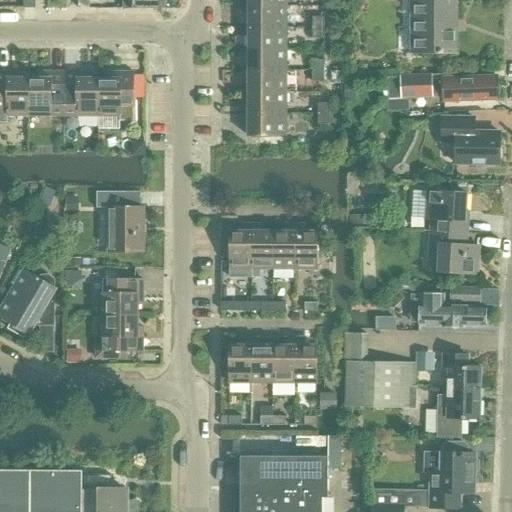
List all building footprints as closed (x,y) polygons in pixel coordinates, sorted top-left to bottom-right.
[(35,9),(35,0),(23,0),(23,9),(35,9)] [(89,9),(89,0),(78,0),(78,9),(89,9)] [(122,0),(122,9),(164,9),(164,0),(122,0)] [(409,0),(410,53),(458,53),(458,0),(409,0)] [(287,28),(287,6),(248,6),(248,28),(287,28)] [(324,28),(324,17),(312,17),(312,28),(324,28)] [(287,49),(287,28),(248,28),(248,49),(287,49)] [(324,39),(324,28),(312,28),(312,39),(324,39)] [(287,71),(287,49),(248,49),(248,71),(287,71)] [(324,71),(324,61),(312,61),(312,71),(324,71)] [(0,123),(7,124),(7,116),(29,116),(29,78),(20,78),(20,72),(0,71),(0,123)] [(287,93),(287,71),(248,71),(248,92),(287,93)] [(324,82),(324,71),(312,71),(312,82),(324,82)] [(39,78),(29,78),(29,116),(64,117),(64,72),(39,72),(39,78)] [(89,72),(64,72),(64,117),(99,117),(99,78),(89,78),(89,72)] [(109,78),(99,78),(99,117),(121,117),(121,121),(134,121),(134,98),(134,72),(109,72),(109,78)] [(498,99),(497,77),(443,78),(430,78),(430,74),(401,75),(401,78),(387,78),(388,100),(402,100),(433,98),(433,95),(443,95),(443,100),(498,99)] [(286,114),(287,93),(248,92),(248,114),(286,114)] [(330,114),(330,104),(318,104),(318,114),(330,114)] [(286,137),(286,114),(248,114),(248,137),(286,137)] [(330,125),(330,114),(318,114),(318,125),(330,125)] [(473,132),(473,118),(441,117),(441,141),(455,141),(454,163),(498,164),(499,161),(502,158),(502,150),(499,146),(499,132),(473,132)] [(413,190),(411,218),(425,219),(431,220),(431,232),(461,233),(461,221),(465,222),(467,194),(427,191),(413,190)] [(124,207),(124,192),(97,192),(97,208),(109,208),(108,252),(144,253),(144,207),(124,207)] [(230,243),(223,243),(223,259),(230,259),(230,270),(230,278),(252,278),(252,270),(252,224),(242,224),(242,231),(230,231),(230,243)] [(262,224),(252,224),(252,270),(252,278),(260,278),(259,270),(274,270),(274,231),(262,231),(262,224)] [(285,231),(274,231),(274,270),(295,270),(295,224),(285,224),(285,231)] [(305,224),(295,224),(295,270),(317,270),(317,232),(305,232),(305,224)] [(431,232),(430,245),(440,245),(438,272),(478,274),(480,246),(460,245),(461,233),(431,232)] [(0,276),(11,248),(0,243),(0,276)] [(24,271),(24,272),(19,269),(11,283),(16,286),(0,312),(0,313),(29,330),(36,318),(40,318),(40,323),(53,324),(54,287),(53,287),(53,279),(48,275),(41,276),(40,277),(38,279),(24,271)] [(143,304),(143,280),(103,279),(103,315),(138,316),(138,304),(143,304)] [(452,289),(452,301),(480,302),(480,289),(452,289)] [(485,326),(486,307),(444,306),(444,295),(421,295),(421,305),(420,305),(419,324),(443,325),(442,327),(462,327),(462,325),(485,326)] [(237,302),(221,302),(221,311),(229,311),(237,311),(237,302)] [(256,303),(242,302),(242,311),(256,311),(256,303)] [(273,311),(273,303),(261,303),(261,311),(273,311)] [(286,311),(286,303),(273,303),(273,311),(286,311)] [(305,311),(317,311),(317,303),(305,303),(305,311)] [(138,327),(138,316),(103,315),(103,336),(97,336),(97,357),(106,357),(106,358),(111,358),(111,357),(119,357),(119,351),(143,351),(143,327),(138,327)] [(251,384),(252,338),(241,338),(241,345),(229,345),(229,383),(251,384)] [(262,345),(262,338),(252,338),(251,384),(273,384),(273,345),(262,345)] [(295,384),(295,338),(285,338),(285,345),(273,345),(273,384),(295,384)] [(305,345),(305,338),(295,338),(295,384),(317,384),(317,345),(305,345)] [(448,389),(480,389),(480,367),(465,366),(465,355),(443,355),(443,368),(448,368),(448,389)] [(433,359),(417,359),(417,371),(433,371),(433,359)] [(403,364),(368,363),(345,362),(345,405),(415,406),(415,392),(403,392),(403,364)] [(480,419),(480,389),(448,389),(448,396),(437,395),(437,437),(462,437),(462,419),(480,419)] [(321,408),(336,408),(336,395),(321,395),(321,408)] [(242,425),(242,416),(229,416),(229,425),(242,425)] [(273,425),(273,416),(261,416),(261,425),(273,425)] [(286,425),(286,417),(273,416),(273,425),(286,425)] [(317,426),(317,417),(304,417),(304,425),(317,426)] [(371,504),(369,504),(369,511),(402,511),(403,507),(420,507),(430,508),(447,508),(461,509),(461,493),(475,493),(476,473),(479,469),(479,462),(476,458),(476,454),(468,453),(468,447),(465,443),(445,443),(442,446),(441,472),(431,471),(431,491),(421,491),(371,490),(371,504)] [(240,457),(240,471),(240,486),(240,507),(239,511),(322,511),(322,498),(328,498),(328,457),(289,457),(243,457),(240,457)] [(0,511),(29,511),(30,471),(0,470),(0,511)] [(30,471),(29,511),(81,511),(82,475),(82,471),(30,471)] [(82,475),(81,511),(137,511),(138,511),(138,506),(135,502),(126,502),(126,501),(126,490),(111,490),(111,475),(82,475)]
